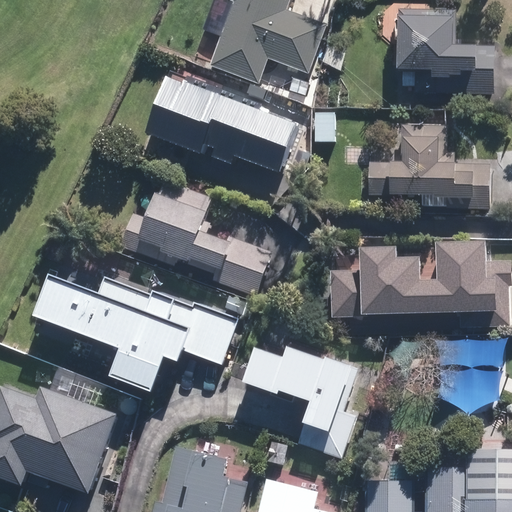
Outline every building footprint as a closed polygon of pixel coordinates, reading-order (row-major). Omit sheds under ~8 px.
[(265,64),(307,77),(324,24),(286,12),(289,0),(228,0),(208,65),(260,81),(265,64)] [(443,80),(456,80),(456,77),(465,77),(465,80),(465,97),(490,98),(490,49),(447,49),(447,22),(390,22),(389,75),(400,75),(400,87),(413,87),(413,75),(425,75),(425,83),(443,83),(443,80)] [(262,105),(185,80),(179,99),(168,95),(162,112),(155,109),(148,131),(145,139),(153,142),(150,149),(205,167),(210,152),(280,174),(297,123),(260,111),(262,105)] [(399,127),(397,165),(365,163),(364,201),(395,203),(440,204),(439,210),(483,212),(485,167),(452,165),(452,155),(442,155),(443,129),(399,127)] [(270,255),(225,241),(223,246),(193,236),(195,231),(206,199),(158,183),(153,197),(146,195),(139,218),(129,215),(119,246),(129,249),(127,255),(181,273),(183,267),(214,277),(212,283),(256,298),(270,255)] [(431,247),(431,266),(420,266),(419,275),(369,274),(369,283),(345,282),(343,332),(428,335),(429,329),(475,331),(502,332),(504,282),(477,281),(478,249),(431,247)] [(26,324),(109,355),(100,382),(147,397),(158,364),(171,368),(176,355),(218,368),(233,322),(99,280),(92,301),(38,284),(30,310),(26,324)] [(300,407),(293,428),(301,431),(296,446),(340,461),(354,418),(343,415),(355,378),(344,374),(279,353),(276,361),(248,352),(236,389),(272,401),(273,398),(300,407)] [(0,394),(0,482),(16,488),(20,476),(84,498),(111,420),(35,394),(31,405),(0,394)] [(237,511),(246,484),(224,477),(227,465),(173,449),(154,511),(237,511)] [(460,471),(423,471),(422,511),(511,511),(511,455),(460,455),(460,471)] [(408,511),(409,481),(360,481),(360,511),(408,511)] [(314,511),(319,496),(264,483),(256,511),(314,511)]
